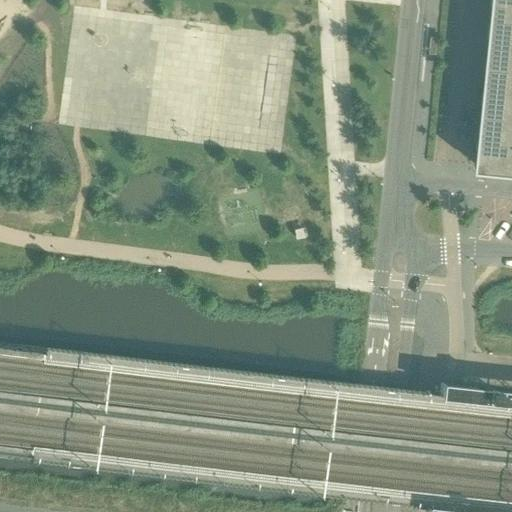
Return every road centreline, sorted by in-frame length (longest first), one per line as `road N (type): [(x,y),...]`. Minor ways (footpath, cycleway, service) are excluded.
road 1 (unclassified): [(385,241),(356,511)]
road 2 (unclassified): [(389,511),(413,244)]
road 3 (unclassified): [(416,0),(395,181)]
